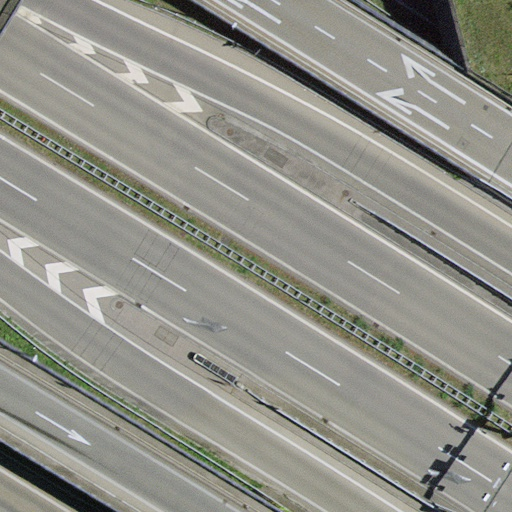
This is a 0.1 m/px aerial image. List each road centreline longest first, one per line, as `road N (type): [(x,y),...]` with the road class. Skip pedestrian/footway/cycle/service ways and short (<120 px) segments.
road 1 (motorway): [(0,177),(511,498)]
road 2 (motorway): [(511,361),(0,45)]
road 3 (motorway): [(511,248),(353,148),(58,0)]
road 4 (motorway): [(0,278),(362,511)]
road 5 (motorway): [(511,152),(273,0)]
road 6 (motorway): [(0,385),(207,511)]
